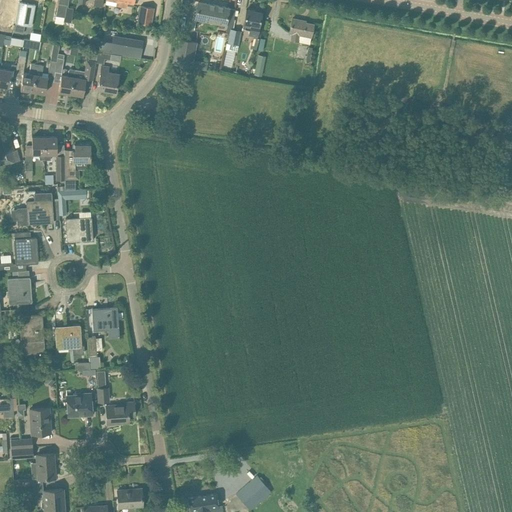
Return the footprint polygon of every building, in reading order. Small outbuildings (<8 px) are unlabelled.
[(0,0),(0,23),(13,26),(17,0),(0,0)] [(68,0),(59,0),(57,15),(57,16),(64,17),(66,5),(68,5),(68,0)] [(194,30),(204,31),(205,26),(214,28),(215,21),(225,23),(226,23),(232,24),(235,9),(198,1),(195,18),(196,19),(194,30)] [(20,2),(15,23),(23,25),(27,25),(31,26),(38,27),(36,39),(41,40),(43,27),(42,27),(43,20),(32,18),(33,14),(35,4),(20,2)] [(70,22),(73,8),(68,7),(68,5),(66,5),(64,17),(63,21),(70,22)] [(138,23),(151,25),(153,8),(140,5),(138,23)] [(243,22),(242,28),(249,30),(249,34),(257,35),(259,25),(259,22),(261,12),(246,9),(244,19),(243,22)] [(292,18),(290,28),(289,32),(292,32),(291,39),(298,41),(309,43),(311,36),(313,24),(302,22),(303,20),(292,18)] [(232,29),(229,43),(238,45),(241,31),(232,29)] [(5,35),(3,44),(11,45),(12,39),(11,39),(11,36),(5,35)] [(142,40),(113,36),(110,53),(139,58),(142,40)] [(23,38),(22,38),(20,46),(29,47),(30,39),(29,39),(23,38)] [(172,62),(181,64),(204,69),(206,62),(194,59),(197,42),(195,42),(177,38),(172,62)] [(274,47),(274,51),(279,52),(280,50),(297,53),(298,44),(276,40),(274,47)] [(78,48),(71,47),(70,54),(77,55),(78,48)] [(23,70),(26,56),(26,52),(20,51),(19,55),(17,69),(23,70)] [(97,51),(96,62),(104,64),(105,59),(110,60),(111,54),(97,51)] [(55,71),(61,72),(64,54),(58,53),(57,57),(55,71)] [(48,73),(48,75),(54,76),(55,71),(57,57),(51,56),(50,61),(49,66),(48,73)] [(75,69),(71,93),(83,95),(84,85),(85,79),(92,80),(92,76),(95,61),(89,60),(86,60),(84,71),(83,76),(80,76),(81,73),(80,72),(80,70),(75,69)] [(32,91),(37,64),(31,63),(29,73),(23,72),(20,89),(32,91)] [(37,64),(32,91),(44,93),(46,82),(47,76),(41,75),(42,72),(43,65),(37,64)] [(98,88),(115,91),(118,73),(108,72),(108,67),(101,65),(98,88)] [(256,66),(254,74),(261,75),(263,68),(256,66)] [(0,67),(0,85),(9,87),(11,70),(0,67)] [(58,91),(71,93),(75,69),(70,68),(68,70),(67,76),(61,75),(58,91)] [(17,149),(14,149),(6,125),(0,127),(0,163),(19,160),(17,149)] [(44,136),(32,136),(32,145),(32,154),(40,154),(40,160),(44,160),(44,136)] [(56,154),(56,136),(44,136),(44,160),(51,160),(51,154),(56,154)] [(64,149),(64,155),(64,180),(64,186),(64,190),(75,189),(75,179),(75,167),(75,161),(90,161),(90,144),(74,144),(74,149),(64,149)] [(64,155),(55,155),(55,180),(64,180),(64,155)] [(101,167),(99,156),(93,157),(94,168),(101,167)] [(64,190),(58,190),(59,206),(59,214),(66,214),(65,199),(86,197),(86,196),(86,195),(86,189),(86,188),(75,189),(64,190)] [(17,208),(16,208),(16,209),(16,219),(17,224),(18,224),(18,223),(27,222),(27,223),(28,223),(28,222),(37,221),(38,219),(52,218),(52,221),(53,221),(53,220),(53,211),(52,207),(51,191),(34,192),(34,200),(27,201),(26,201),(26,208),(17,209),(17,208)] [(65,219),(66,237),(82,236),(83,238),(92,238),(91,218),(65,219)] [(15,238),(14,238),(14,239),(15,239),(17,263),(17,264),(24,263),(38,262),(37,262),(36,262),(36,253),(33,252),(32,238),(36,237),(30,237),(29,237),(28,231),(14,232),(15,238)] [(12,262),(0,262),(0,271),(3,271),(13,271),(25,270),(25,269),(24,263),(17,264),(17,263),(16,263),(13,263),(12,263),(12,262)] [(10,303),(21,303),(30,302),(29,293),(27,291),(26,276),(8,277),(10,303)] [(119,336),(118,313),(117,307),(108,308),(107,310),(91,311),(93,328),(109,327),(109,336),(119,336)] [(22,354),(34,353),(43,352),(43,339),(42,339),(41,330),(39,329),(38,314),(31,314),(20,315),(22,354)] [(70,329),(54,330),(55,348),(72,347),(73,353),(84,352),(83,344),(81,344),(80,326),(71,327),(70,329)] [(88,337),(89,356),(97,356),(95,336),(88,337)] [(97,356),(89,356),(90,361),(90,368),(95,368),(101,368),(100,362),(98,362),(97,356)] [(90,361),(75,362),(75,369),(82,369),(90,368),(90,361)] [(49,376),(45,381),(51,386),(55,381),(49,376)] [(99,402),(106,401),(105,395),(108,395),(108,387),(98,388),(99,402)] [(92,414),(91,404),(91,392),(82,393),(82,395),(66,396),(68,416),(79,415),(78,413),(83,413),(83,415),(92,414)] [(13,403),(9,404),(9,410),(13,410),(14,410),(17,410),(17,409),(17,397),(13,397),(13,403)] [(135,415),(134,400),(128,401),(128,404),(127,404),(127,405),(119,406),(119,404),(105,405),(107,423),(114,423),(114,421),(118,421),(118,422),(129,422),(129,416),(135,415)] [(32,434),(41,433),(51,432),(49,407),(30,409),(32,434)] [(11,448),(31,446),(31,439),(10,440),(11,448)] [(31,446),(11,448),(12,458),(32,456),(31,446)] [(31,478),(30,478),(30,485),(43,484),(42,478),(45,478),(55,477),(54,467),(52,467),(52,462),(54,462),(54,453),(44,454),(36,454),(36,462),(37,478),(31,478)] [(247,484),(236,493),(250,510),(272,492),(258,474),(247,484)] [(24,486),(15,486),(15,494),(31,492),(30,485),(24,486)] [(42,500),(41,501),(41,506),(43,507),(44,507),(44,511),(64,511),(63,488),(53,489),(43,490),(43,491),(44,500),(42,500)] [(117,489),(118,499),(118,505),(141,504),(141,506),(142,506),(141,488),(132,488),(132,490),(118,491),(118,489),(117,489)] [(214,493),(188,497),(190,510),(192,510),(192,511),(222,511),(222,505),(219,505),(216,493),(214,493)]
